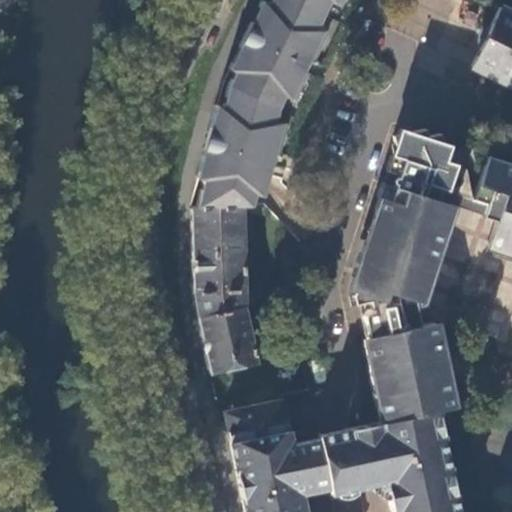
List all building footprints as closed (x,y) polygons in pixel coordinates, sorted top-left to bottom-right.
[(269,0),(255,29),(251,29),(248,30),(245,33),(244,37),(246,41),(248,43),(228,85),(214,135),(211,135),(207,137),(205,140),(205,144),(207,148),(210,150),(195,204),(241,203),(250,203),(260,172),(267,175),(270,165),(263,163),(267,149),(273,151),(282,122),(274,119),(278,106),(285,93),(290,96),(303,70),(297,67),(304,54),(310,56),(322,30),(317,27),(329,0),(330,0),(335,2),(336,0),(269,0)] [(471,64),(511,84),(511,11),(499,5),(471,64)] [(368,324),(373,325),(375,341),(369,342),(374,366),(426,355),(438,352),(433,323),(420,325),(412,294),(421,292),(448,205),(423,197),(426,185),(439,189),(444,173),(438,134),(424,135),(423,129),(400,132),(401,143),(382,198),(396,202),(392,215),(387,213),(378,242),(383,244),(375,269),(369,267),(364,282),(369,309),(364,313),(364,316),(364,320),(368,324)] [(511,161),(487,153),(474,195),(486,200),(482,212),(496,217),(489,239),(511,246),(511,254),(511,255),(511,161)] [(241,203),(195,204),(191,204),(192,237),(192,291),(242,289),(241,203)] [(243,306),(242,289),(192,291),(193,298),(196,316),(243,306)] [(256,361),(243,306),(196,316),(200,335),(209,372),(256,361)] [(283,401),(224,413),(236,472),(243,471),(249,498),(241,499),(244,511),(306,511),(300,480),(307,479),(312,477),(316,472),(308,436),(296,431),(290,432),(283,401)] [(458,511),(437,410),(376,423),(377,429),(373,430),(373,433),(368,434),(373,460),(379,459),(380,461),(395,459),(399,479),(384,482),(390,511),(396,510),(396,511),(458,511)]
